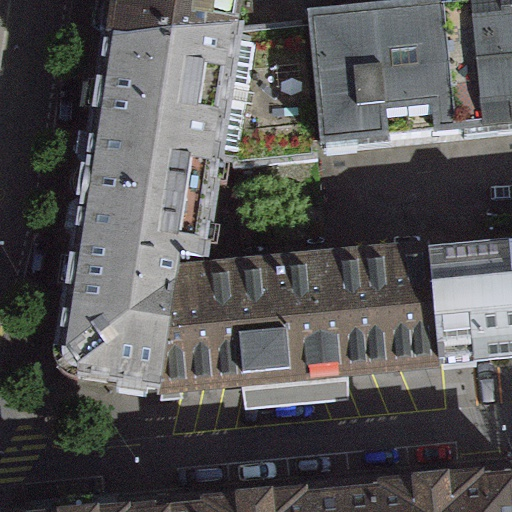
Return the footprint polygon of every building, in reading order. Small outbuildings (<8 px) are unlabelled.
[(122,0),(118,30),(243,21),(246,0),(122,0)] [(495,127),(483,0),(442,0),(317,11),(329,142),(378,137),(495,127)] [(511,0),(483,0),(495,127),(511,125),(511,0)] [(317,11),(243,21),(118,30),(69,348),(73,369),(90,377),(181,382),(176,293),(175,264),(187,250),(218,254),(229,153),(329,142),(317,11)] [(511,354),(511,240),(453,246),(438,247),(448,360),(462,358),(511,354)] [(175,264),(176,293),(181,382),(448,360),(438,247),(218,254),(187,250),(175,264)] [(511,511),(511,471),(358,485),(360,511),(511,511)] [(360,511),(358,485),(178,500),(179,511),(360,511)] [(179,511),(178,500),(125,504),(67,509),(37,511),(28,511),(179,511)]
